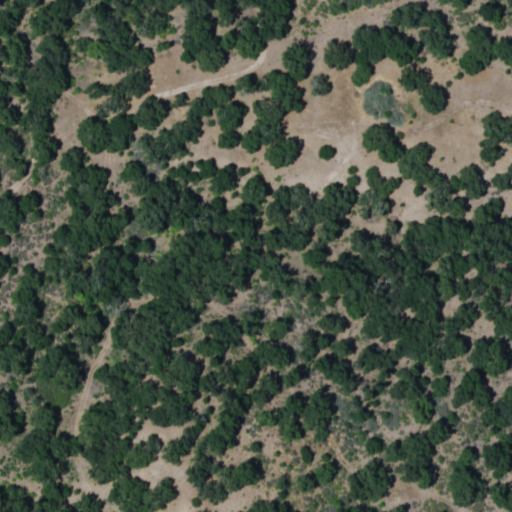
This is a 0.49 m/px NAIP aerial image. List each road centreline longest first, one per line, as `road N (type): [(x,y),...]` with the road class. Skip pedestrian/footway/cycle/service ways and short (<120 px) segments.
road 1 (track): [(452,511),(440,500),(338,464),(273,374),(194,302),(132,264),(103,199),(96,115)]
road 2 (track): [(0,194),(47,140),(122,101),(145,78),(176,0)]
